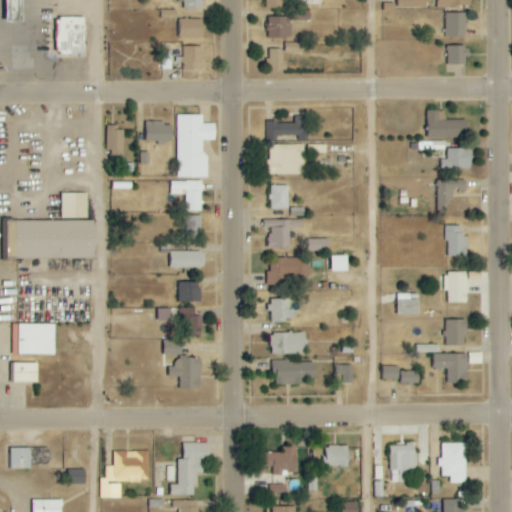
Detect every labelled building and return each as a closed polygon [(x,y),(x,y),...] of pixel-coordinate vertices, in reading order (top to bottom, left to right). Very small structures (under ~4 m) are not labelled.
[(21,0),(5,0),(5,22),(21,22),(21,0)] [(203,0),(182,0),(182,9),(203,9),(203,0)] [(282,0),(265,0),(265,8),(282,8),(282,0)] [(437,0),(437,6),(470,8),(470,0),(437,0)] [(162,20),(176,19),(176,11),(161,12),(162,20)] [(446,38),(466,37),(466,13),(445,13),(446,38)] [(267,18),(268,39),(291,38),(291,17),(267,18)] [(82,55),(82,18),(54,18),(54,55),(82,55)] [(202,20),(177,20),(177,38),(202,38),(202,20)] [(304,43),(285,43),(284,52),(304,52),(304,43)] [(202,46),(182,47),(183,70),(202,69),(202,46)] [(448,65),(468,64),(467,46),(447,47),(448,65)] [(284,70),(284,49),(269,49),(270,70),(284,70)] [(427,138),(467,139),(467,120),(445,120),(445,111),(427,111),(427,138)] [(177,178),(206,177),(206,140),(216,140),(215,124),(203,124),(203,115),(176,115),(177,178)] [(266,122),(267,136),(297,136),(297,141),(306,141),(305,115),(293,115),(294,122),(266,122)] [(145,141),(172,142),(172,123),(146,122),(145,141)] [(106,155),(123,155),(123,127),(106,127),(106,155)] [(295,145),(268,145),(267,174),(303,175),(304,153),(295,152),(295,145)] [(471,149),(446,149),(446,160),(441,160),(441,168),(471,169),(471,149)] [(437,181),(438,209),(453,208),(453,190),(466,190),(466,180),(437,181)] [(202,211),(201,181),(170,181),(170,195),(185,194),(186,212),(202,211)] [(270,186),(269,209),(288,209),(288,186),(270,186)] [(87,218),(87,193),(60,194),(61,219),(87,218)] [(201,216),(185,216),(185,238),(201,238),(201,216)] [(94,220),(8,221),(8,259),(95,258),(94,220)] [(300,229),(300,220),(266,221),(266,228),(268,227),(269,249),(289,248),(289,229),(300,229)] [(462,226),(445,226),(445,257),(467,256),(467,235),(462,235),(462,226)] [(307,251),(328,252),(329,240),(308,239),(307,251)] [(168,268),(202,268),(202,251),(168,251),(168,268)] [(348,256),(331,256),(331,272),(347,272),(348,256)] [(270,259),(270,271),(267,271),(267,286),(288,285),(287,276),(305,275),(305,258),(270,259)] [(465,302),(465,272),(443,272),(443,302),(465,302)] [(201,302),(200,287),(191,287),(191,282),(178,283),(179,303),(201,302)] [(290,299),(269,300),(270,322),(294,321),(293,309),(290,310),(290,299)] [(416,299),(395,299),(395,315),(416,315),(416,299)] [(170,309),(158,309),(158,321),(170,321),(170,309)] [(182,334),(202,335),(202,316),(194,316),(195,309),(183,309),(182,334)] [(464,320),(443,320),(443,345),(464,345),(464,320)] [(55,325),(12,324),(12,355),(54,355),(55,325)] [(306,354),(305,333),(271,334),(271,355),(306,354)] [(163,355),(181,355),(182,340),(163,340),(163,355)] [(466,354),(434,355),(435,370),(447,369),(448,383),(467,383),(466,354)] [(179,391),(201,389),(200,357),(170,359),(171,377),(179,377),(179,391)] [(273,362),(274,385),(303,384),(303,380),(315,380),(315,361),(273,362)] [(35,382),(35,363),(9,363),(9,382),(35,382)] [(353,383),(352,365),(335,365),(335,375),(342,375),(343,383),(353,383)] [(382,380),(398,381),(398,367),(382,366),(382,380)] [(419,371),(400,372),(401,384),(419,384),(419,371)] [(177,485),(169,485),(170,496),(196,496),(195,474),(202,474),(202,459),(209,459),(209,443),(183,443),(183,459),(176,460),(177,485)] [(466,484),(466,444),(440,444),(440,477),(450,477),(450,484),(466,484)] [(389,445),(390,483),(406,483),(406,471),(416,471),(415,445),(389,445)] [(348,467),(348,447),(325,446),(325,457),(322,457),(322,472),(333,472),(333,467),(348,467)] [(9,449),(10,469),(30,468),(30,466),(50,465),(49,448),(9,449)] [(258,453),(258,475),(272,474),(272,493),(284,493),(283,472),(296,472),(296,448),(286,448),(286,453),(258,453)] [(113,452),(114,467),(105,467),(105,479),(100,479),(100,498),(121,498),(120,482),(149,482),(148,451),(113,452)] [(68,470),(69,485),(86,485),(85,469),(68,470)] [(60,511),(60,500),(31,500),(31,511),(60,511)] [(442,511),(467,511),(467,506),(461,506),(460,500),(443,501),(442,511)] [(180,511),(198,511),(198,501),(172,501),(172,509),(180,509),(180,511)] [(341,511),(358,511),(358,502),(341,503),(341,511)]
